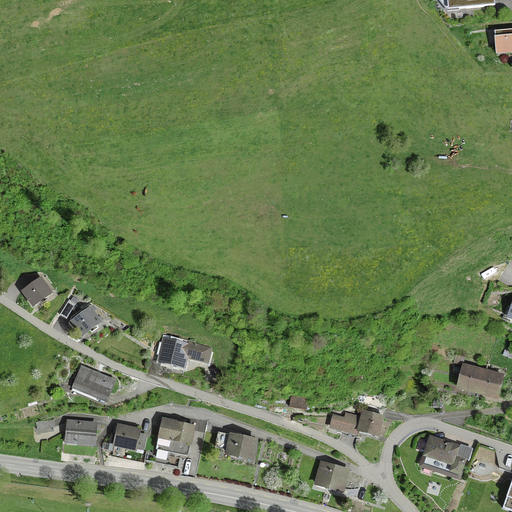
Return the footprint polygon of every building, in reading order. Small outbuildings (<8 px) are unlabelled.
[(446,0),(447,11),(494,6),(493,0),(446,0)] [(511,30),(494,33),(495,52),(511,50),(511,30)] [(49,294),(39,280),(23,292),(33,306),(49,294)] [(75,305),(67,301),(59,315),(66,319),(75,305)] [(99,323),(89,310),(72,322),(82,336),(99,323)] [(152,345),(149,359),(183,368),(186,358),(206,363),(210,349),(188,343),(188,346),(165,341),(163,347),(152,345)] [(464,357),(455,355),(453,364),(461,366),(464,357)] [(468,390),(468,388),(477,390),(484,372),(476,369),(475,370),(463,367),(457,387),(468,390)] [(80,368),(71,389),(105,403),(114,382),(80,368)] [(486,393),(485,394),(496,397),(501,377),(488,373),(484,372),(477,390),(486,393)] [(376,436),(381,418),(363,413),(361,420),(346,416),(345,421),(333,417),(330,428),(357,435),(358,431),(376,436)] [(165,459),(167,452),(186,456),(193,427),(162,420),(155,449),(157,450),(155,457),(157,459),(163,460),(165,459)] [(35,423),(36,431),(52,428),(51,421),(35,423)] [(65,442),(93,445),(95,425),(67,423),(65,442)] [(135,449),(143,451),(146,437),(138,436),(139,431),(117,427),(113,446),(135,450),(135,449)] [(227,455),(250,460),(254,441),(231,436),(217,433),(214,448),(228,450),(227,455)] [(421,466),(458,478),(464,460),(455,457),(457,452),(451,450),(452,446),(430,438),(421,466)] [(316,485),(341,492),(346,471),(322,464),(316,485)]
